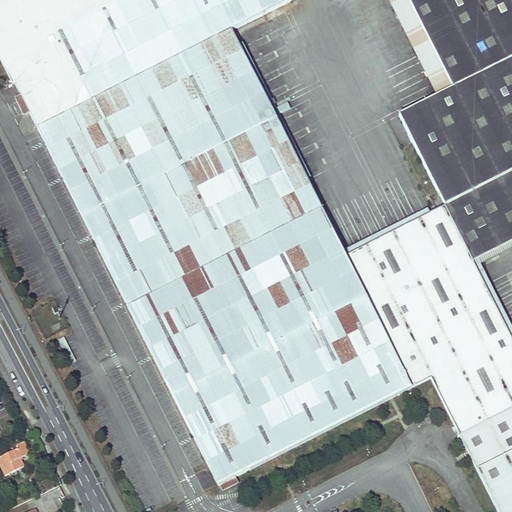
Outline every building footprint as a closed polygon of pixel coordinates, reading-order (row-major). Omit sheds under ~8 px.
[(511,0),(406,0),(451,89),(439,95),(398,116),(443,205),(418,217),(343,254),(230,31),(291,0),(0,0),(0,55),(21,97),(25,106),(30,114),(217,486),(234,477),(430,379),(496,511),(511,511),(511,339),(473,262),(511,241),(511,0)] [(406,0),(391,0),(439,95),(451,89),(406,0)] [(24,117),(30,114),(25,106),(21,97),(15,100),(24,117)] [(511,328),(479,264),(511,247),(511,241),(473,262),(511,339),(511,328)] [(29,455),(26,449),(23,443),(16,446),(17,450),(0,457),(0,466),(5,477),(23,468),(19,459),(29,455)] [(237,484),(234,477),(217,486),(221,493),(237,484)]
